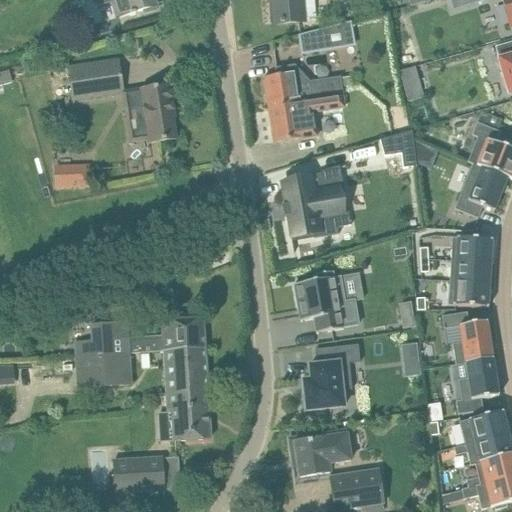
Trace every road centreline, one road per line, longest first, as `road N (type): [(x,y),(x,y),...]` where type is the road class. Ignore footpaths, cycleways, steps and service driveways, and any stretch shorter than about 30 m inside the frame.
road 1 (unclassified): [(215,511),(250,452),(264,404),(215,0)]
road 2 (residential): [(511,353),(503,308),(511,228)]
